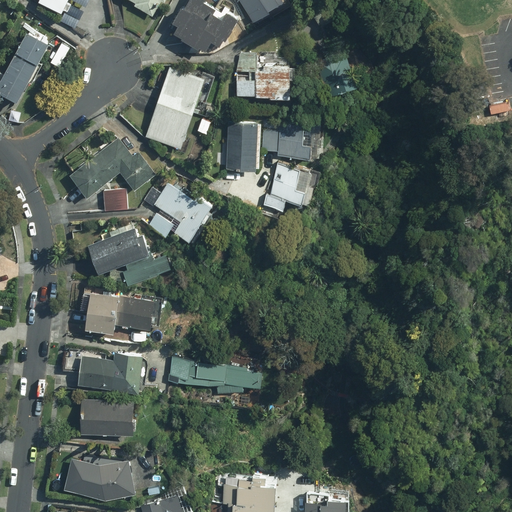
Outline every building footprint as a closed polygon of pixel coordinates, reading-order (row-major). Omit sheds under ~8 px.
[(38,0),(80,22),(91,0),(38,0)] [(135,0),(138,1),(137,4),(155,14),(162,0),(165,0),(168,1),(168,0),(135,0)] [(170,25),(165,33),(197,53),(211,31),(219,36),(232,14),(229,13),(224,22),(208,13),(212,6),(202,0),(186,0),(185,4),(178,0),(177,0),(164,22),(170,25)] [(282,0),(247,0),(259,20),(282,0)] [(53,40),(29,28),(0,86),(0,92),(22,103),(53,40)] [(258,62),(259,53),(239,52),(236,93),(293,97),(295,64),(258,62)] [(216,117),(197,111),(209,78),(171,65),(146,137),(184,150),(192,127),(210,134),(216,117)] [(361,85),(358,68),(327,73),(330,91),(361,85)] [(322,121),(231,118),(230,169),(263,170),(264,150),(276,150),(276,158),(314,159),(315,147),(322,147),(322,121)] [(134,154),(120,137),(74,177),(90,196),(122,169),(138,188),(157,171),(139,149),(134,154)] [(320,173),(279,161),(267,204),(289,211),(292,199),(311,204),(320,173)] [(172,183),(165,192),(154,185),(146,197),(184,222),(179,230),(193,239),(214,206),(197,194),(195,198),(172,183)] [(130,207),(127,186),(106,189),(109,210),(130,207)] [(174,224),(158,211),(149,222),(165,235),(174,224)] [(140,236),(135,225),(89,244),(100,272),(121,263),(129,284),(171,267),(163,247),(152,252),(145,234),(140,236)] [(157,297),(92,292),(90,328),(119,330),(120,324),(155,327),(157,297)] [(82,354),(79,384),(141,390),(145,353),(116,350),(116,357),(82,354)] [(171,380),(247,390),(248,382),(265,384),(268,366),(174,353),(171,380)] [(140,400),(84,396),(82,432),(137,435),(140,400)] [(140,491),(132,457),(104,463),(73,456),(66,487),(110,498),(140,491)] [(275,505),(278,473),(240,472),(240,481),(218,480),(216,511),(272,511),(273,505),(275,505)] [(347,511),(348,492),(329,491),(328,497),(309,496),(308,511),(347,511)]
